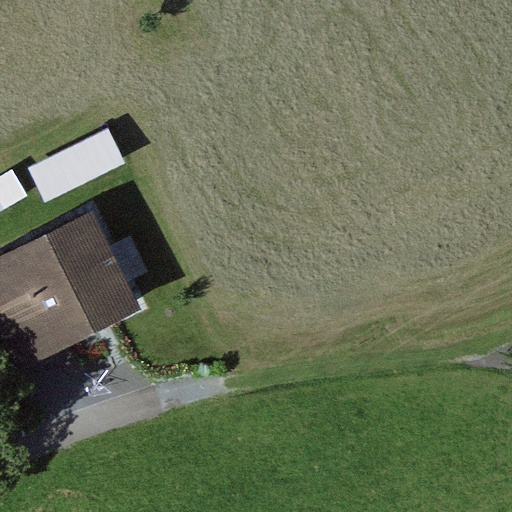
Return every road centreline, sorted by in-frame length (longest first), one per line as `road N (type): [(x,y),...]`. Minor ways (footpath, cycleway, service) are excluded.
road 1 (track): [(186,400),(315,370),(487,354)]
road 2 (residential): [(0,472),(186,400)]
